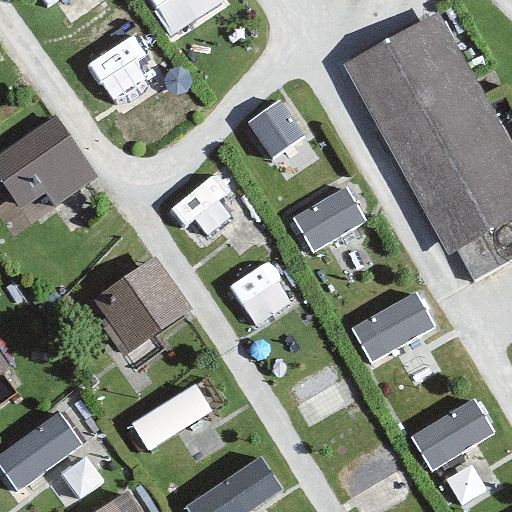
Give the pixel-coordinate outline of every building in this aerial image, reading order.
[(152,0),(172,31),(219,0),(152,0)] [(511,158),(446,31),(353,79),(464,292),(511,267),(511,158)] [(96,60),(115,99),(161,76),(142,37),(96,60)] [(287,90),(246,113),(267,152),(309,130),(287,90)] [(57,106),(0,142),(0,170),(28,214),(98,169),(57,106)] [(350,181),(292,201),(306,242),(364,222),(350,181)] [(156,249),(92,293),(131,350),(195,306),(156,249)] [(230,275),(250,318),(292,298),(271,255),(230,275)] [(367,354),(435,327),(418,286),(351,314),(367,354)] [(0,344),(0,374),(14,366),(0,344)] [(303,408),(347,391),(334,358),(290,375),(303,408)] [(215,365),(130,416),(148,444),(232,394),(215,365)] [(431,461),(498,427),(478,389),(412,422),(431,461)] [(0,459),(20,486),(83,438),(57,403),(0,445),(0,459)] [(390,438),(336,468),(356,505),(410,475),(390,438)] [(184,501),(192,511),(244,511),(287,480),(259,444),(184,501)] [(147,511),(127,482),(82,511),(147,511)]
